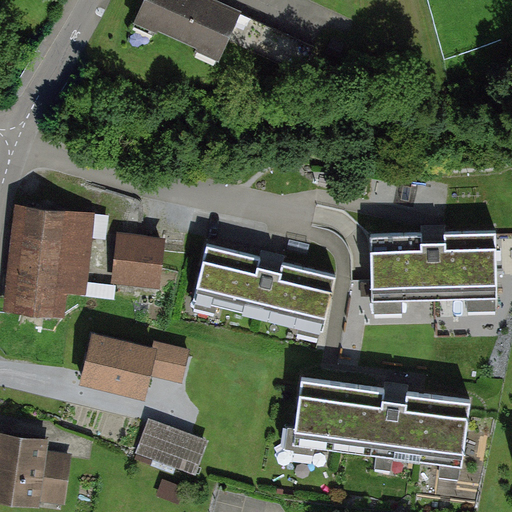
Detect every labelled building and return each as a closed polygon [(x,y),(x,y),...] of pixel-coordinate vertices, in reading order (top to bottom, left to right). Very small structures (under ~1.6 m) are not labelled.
[(249,12),(223,0),(150,0),(144,15),(229,54),(249,12)] [(97,214),(25,204),(11,302),(83,312),(97,214)] [(495,232),(367,235),(369,304),(497,301),(495,232)] [(170,240),(125,233),(118,282),(163,288),(170,240)] [(347,276),(209,242),(196,290),(334,325),(347,276)] [(188,340),(76,317),(66,366),(178,389),(180,382),(186,349),(188,340)] [(467,400),(298,378),(290,440),(459,462),(467,400)] [(213,442),(150,417),(134,455),(198,480),(213,442)] [(55,437),(3,430),(0,449),(0,501),(44,508),(45,498),(67,502),(74,454),(53,451),(55,437)]
